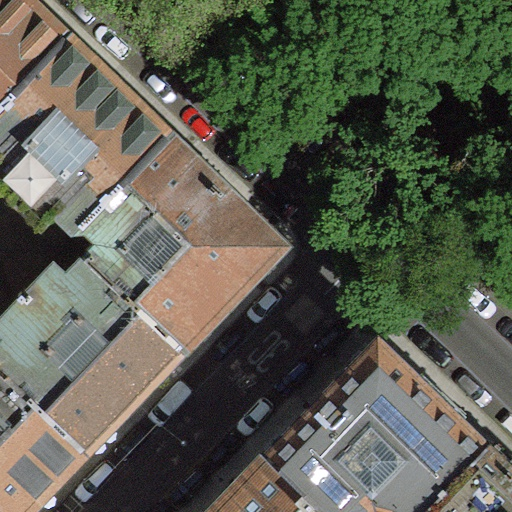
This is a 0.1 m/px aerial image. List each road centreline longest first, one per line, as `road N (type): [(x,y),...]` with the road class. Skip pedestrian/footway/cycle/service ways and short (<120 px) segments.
road 1 (residential): [(116,511),(367,247)]
road 2 (tertiary): [(118,0),(367,247)]
road 3 (tertiary): [(367,247),(511,384)]
